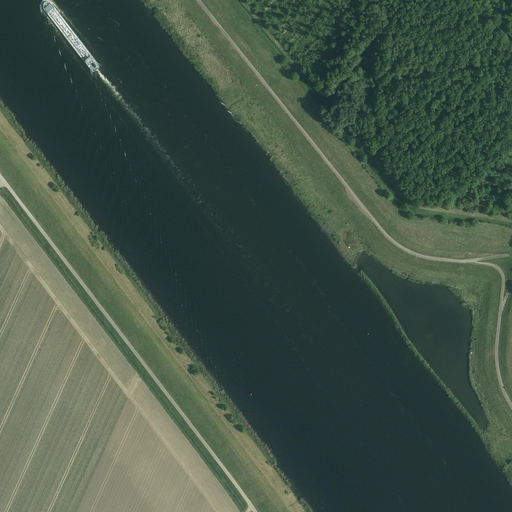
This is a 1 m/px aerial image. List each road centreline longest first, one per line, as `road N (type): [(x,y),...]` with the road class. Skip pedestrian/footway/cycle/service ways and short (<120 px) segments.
road 1 (unclassified): [(511,406),(497,367),(500,271),(423,257),(390,239),(197,0)]
road 2 (unclassified): [(253,511),(0,175)]
road 3 (track): [(242,0),(407,200),(511,221)]
